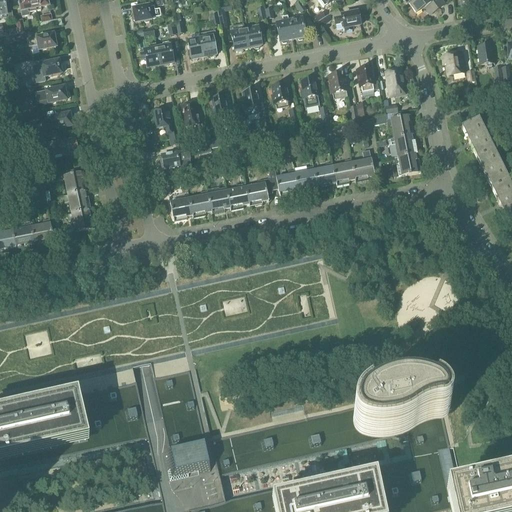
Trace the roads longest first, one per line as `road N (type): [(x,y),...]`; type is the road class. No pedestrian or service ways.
road 1 (unclassified): [(153,247),(446,192)]
road 2 (residential): [(121,95),(404,39)]
road 3 (residential): [(446,192),(421,69),(404,39)]
road 4 (unclassified): [(153,247),(121,95)]
road 5 (unclassified): [(91,101),(121,253)]
road 6 (unclassified): [(0,277),(121,253)]
road 7 (residential): [(511,295),(446,192)]
